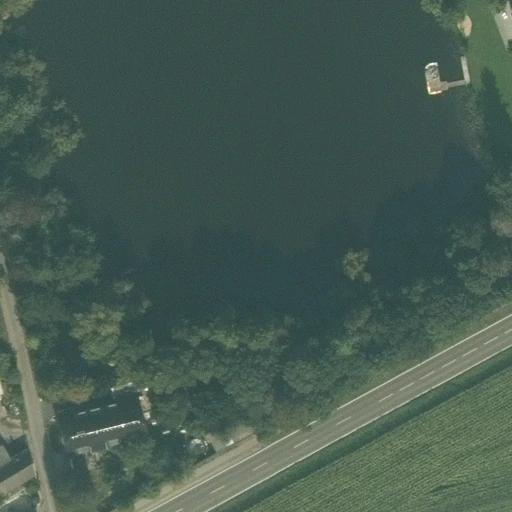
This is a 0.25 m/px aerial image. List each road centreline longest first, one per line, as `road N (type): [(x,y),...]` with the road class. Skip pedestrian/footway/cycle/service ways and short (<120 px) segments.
road 1 (tertiary): [(511,330),(177,511)]
road 2 (unclassified): [(0,287),(55,511)]
